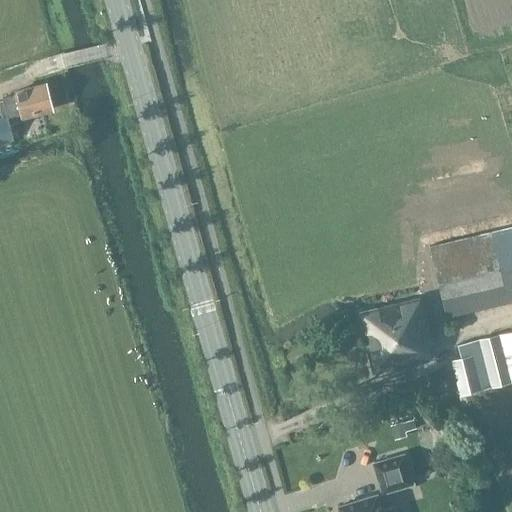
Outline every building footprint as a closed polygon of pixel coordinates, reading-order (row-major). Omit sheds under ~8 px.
[(20,117),(52,109),(45,84),(14,92),(15,94),(2,98),(7,117),(20,114),(20,117)] [(7,117),(0,118),(0,143),(13,140),(7,117)] [(511,227),(429,247),(445,317),(511,301),(511,227)] [(427,344),(431,343),(420,298),(359,313),(374,373),(430,359),(427,344)] [(511,330),(498,334),(498,335),(510,382),(511,381),(511,330)] [(510,382),(498,335),(498,334),(458,345),(461,358),(452,360),(460,395),(510,382)] [(382,494),(413,484),(403,454),(372,463),(382,494)] [(376,495),(338,506),(339,511),(394,511),(393,508),(381,511),(376,495)]
